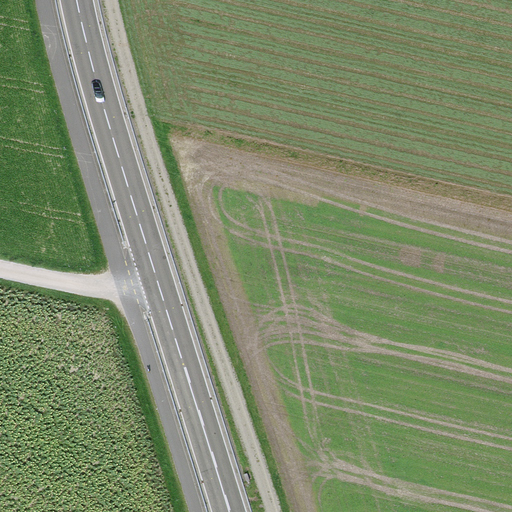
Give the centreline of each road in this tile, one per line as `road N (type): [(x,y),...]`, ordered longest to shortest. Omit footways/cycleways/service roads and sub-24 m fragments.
road 1 (track): [(111,0),(189,276),(273,511)]
road 2 (primary): [(78,0),(230,511)]
road 3 (track): [(0,269),(127,293)]
